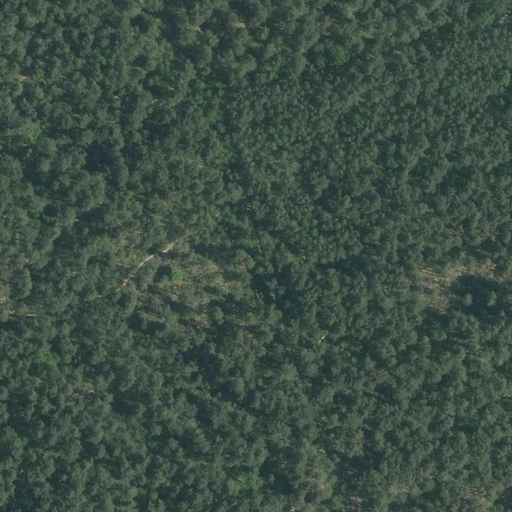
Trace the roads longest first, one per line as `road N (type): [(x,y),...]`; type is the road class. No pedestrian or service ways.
road 1 (track): [(335,483),(242,191)]
road 2 (track): [(222,101),(497,24)]
